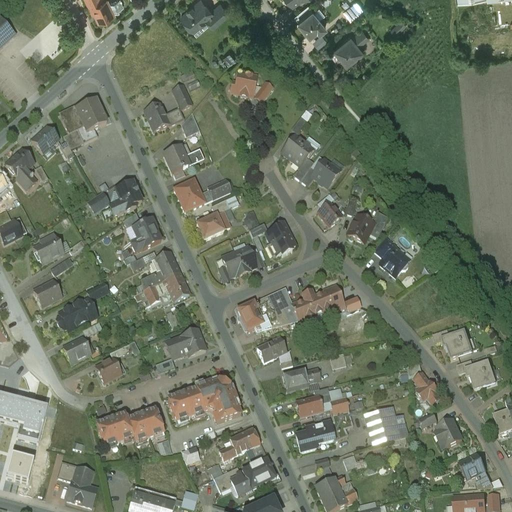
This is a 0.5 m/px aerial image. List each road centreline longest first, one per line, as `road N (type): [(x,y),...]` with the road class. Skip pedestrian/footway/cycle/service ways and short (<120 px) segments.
road 1 (residential): [(211,307),(334,261),(445,382),(511,487)]
road 2 (residential): [(94,57),(211,307)]
road 3 (residential): [(211,307),(306,511)]
road 4 (residential): [(259,0),(363,126)]
road 5 (residential): [(0,279),(50,379),(72,401),(87,403)]
road 6 (tertiary): [(0,141),(94,57)]
